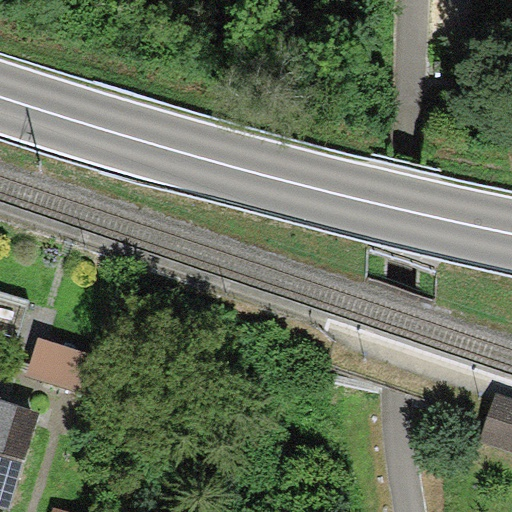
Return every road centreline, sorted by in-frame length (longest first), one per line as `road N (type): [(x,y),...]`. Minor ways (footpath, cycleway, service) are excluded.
road 1 (primary): [(0,95),(284,179),(511,234)]
road 2 (track): [(404,150),(400,396),(415,511)]
